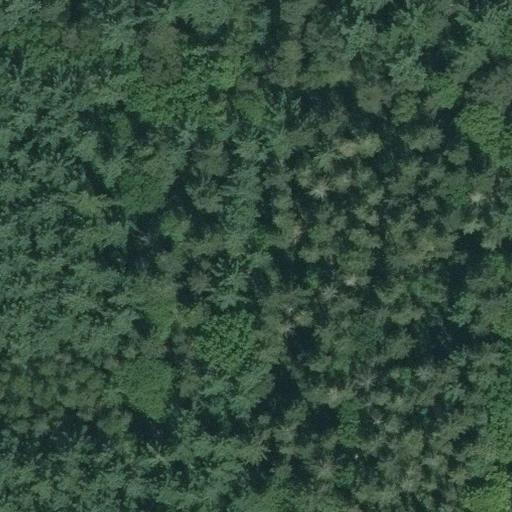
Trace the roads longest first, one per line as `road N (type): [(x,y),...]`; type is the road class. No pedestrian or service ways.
road 1 (track): [(0,87),(511,173)]
road 2 (track): [(511,366),(488,511)]
